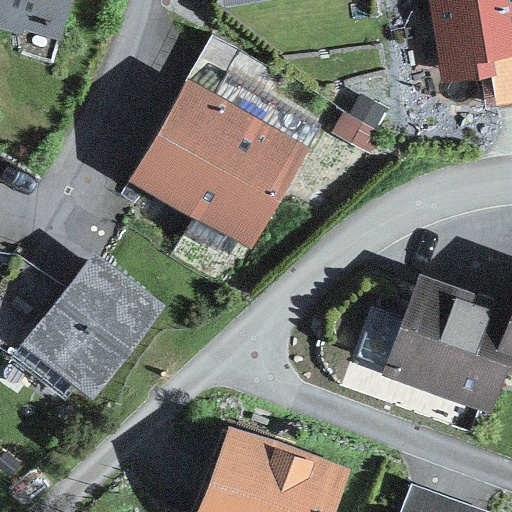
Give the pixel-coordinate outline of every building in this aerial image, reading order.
[(0,0),(0,9),(56,28),(65,0),(0,0)] [(511,54),(511,0),(455,0),(468,64),(511,54)] [(199,80),(142,181),(261,248),(318,148),(199,80)] [(165,303),(97,256),(34,347),(101,394),(165,303)] [(511,305),(433,275),(395,372),(501,413),(511,384),(511,305)] [(240,436),(215,511),(341,511),(354,473),(240,436)]
